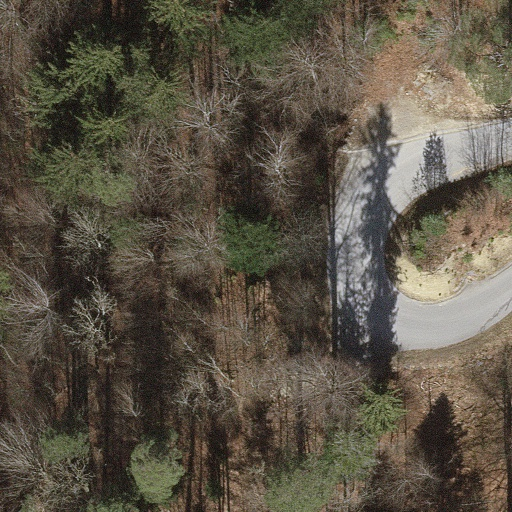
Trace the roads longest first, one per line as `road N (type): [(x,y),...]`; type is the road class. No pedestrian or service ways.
road 1 (track): [(121,511),(112,466),(184,108),(215,0)]
road 2 (residential): [(511,288),(470,314),(415,325),(378,309),(356,256),(364,212),(382,184),(420,162),(511,137)]
